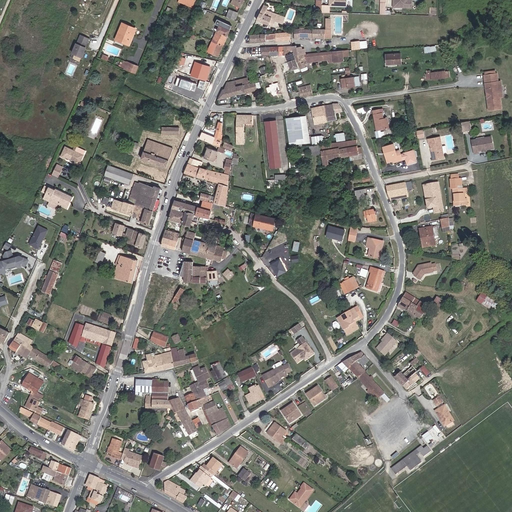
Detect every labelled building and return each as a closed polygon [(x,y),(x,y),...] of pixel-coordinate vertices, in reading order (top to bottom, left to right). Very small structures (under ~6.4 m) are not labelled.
[(240,9),(244,0),(232,0),(230,4),(240,9)] [(265,4),(257,19),(269,25),(270,24),(273,26),(276,20),(283,23),(285,18),(266,9),(268,6),(265,4)] [(235,21),(238,13),(226,8),(223,16),(235,21)] [(227,36),(231,26),(217,20),(214,25),(218,27),(215,34),(219,36),(220,33),(227,36)] [(135,29),(122,24),(115,40),(129,46),(135,29)] [(295,31),(295,39),(302,39),(302,37),(333,38),(333,30),(301,29),(297,29),(295,31)] [(291,40),(291,31),(275,32),(275,33),(266,34),(266,39),(276,38),(276,40),(291,40)] [(215,34),(211,42),(223,47),(228,37),(227,36),(220,33),(219,36),(215,34)] [(90,38),(81,34),(73,52),(82,56),(90,38)] [(266,39),(266,34),(250,35),(246,42),(266,41),(266,39)] [(211,42),(207,52),(218,57),(223,47),(211,42)] [(296,58),(295,57),(292,48),(291,46),(269,47),(269,55),(269,56),(283,55),(283,54),(286,54),(289,61),(296,58)] [(292,48),(295,57),(303,54),(302,49),(300,48),(296,50),(296,47),(292,48)] [(343,56),(343,50),(330,51),(325,51),(326,61),(329,62),(343,61),(343,56)] [(303,54),(295,57),(296,58),(299,68),(300,69),(307,66),(307,62),(326,61),(325,51),(306,52),(306,53),(303,54)] [(402,64),(401,53),(386,54),(387,65),(402,64)] [(299,68),(296,58),(289,61),(292,71),(299,68)] [(138,67),(127,62),(124,69),(135,74),(138,67)] [(175,62),(172,69),(180,73),(183,65),(175,62)] [(206,81),(211,67),(200,64),(197,72),(198,73),(196,79),(206,81)] [(278,82),(283,80),(279,69),(272,71),(275,80),(277,80),(278,82)] [(272,71),(266,74),(269,83),(275,80),(272,71)] [(496,82),(496,75),(495,75),(484,76),(483,76),(486,95),(487,95),(488,99),(486,100),(488,110),(500,108),(498,97),(496,82)] [(360,86),(359,76),(341,78),(343,88),(360,86)] [(224,88),(230,87),(249,83),(248,80),(247,77),(226,82),(224,88)] [(230,87),(232,96),(257,90),(256,82),(249,83),(230,87)] [(301,97),(309,96),(307,85),(300,87),(299,87),(301,97)] [(224,88),(218,100),(232,96),(230,87),(224,88)] [(343,111),(338,104),(311,109),(315,124),(336,120),(334,113),(343,111)] [(372,111),(376,131),(388,129),(386,119),(382,119),(381,113),(379,114),(378,110),(372,111)] [(108,123),(112,114),(106,111),(102,121),(108,123)] [(235,143),(243,144),(244,123),(245,123),(252,124),(252,115),(236,114),(235,143)] [(309,142),(306,115),(285,118),(288,145),(309,142)] [(281,167),(276,120),(264,121),(269,168),(281,167)] [(202,133),(200,138),(218,147),(222,140),(220,139),(221,136),(220,136),(221,131),(215,130),(214,138),(202,133)] [(344,140),(343,133),(335,134),(336,141),(344,140)] [(327,143),(329,143),(329,138),(322,139),(322,135),(313,136),(313,145),(327,143)] [(443,158),(440,137),(428,139),(428,144),(430,143),(430,147),(432,147),(432,149),(431,150),(432,160),(443,158)] [(357,147),(356,138),(329,143),(329,149),(339,148),(341,157),(348,156),(358,154),(357,147)] [(160,144),(148,139),(146,144),(159,149),(160,144)] [(492,140),(473,143),(475,154),(479,153),(479,151),(483,150),(483,149),(485,149),(486,150),(493,148),(492,140)] [(132,142),(128,152),(137,155),(139,151),(137,150),(138,145),(132,142)] [(329,149),(329,143),(327,143),(328,145),(320,146),(322,160),(323,166),(329,165),(328,159),(341,157),(339,148),(329,149)] [(166,168),(173,148),(160,144),(159,149),(146,144),(141,159),(166,168)] [(62,157),(67,147),(63,145),(58,156),(62,157)] [(386,154),(388,162),(391,161),(400,159),(398,153),(394,153),(392,145),(382,148),(384,154),(386,154)] [(67,147),(62,157),(64,158),(65,157),(72,160),(76,151),(74,151),(72,149),(67,147)] [(214,161),(218,152),(207,147),(203,157),(214,161)] [(412,159),(411,150),(402,151),(404,165),(413,164),(412,159)] [(84,155),(76,151),(72,160),(74,161),(73,163),(79,165),(84,155)] [(202,162),(189,158),(187,163),(196,166),(196,167),(200,168),(202,162)] [(231,163),(225,162),(223,169),(220,168),(219,172),(231,175),(231,171),(231,163)] [(220,204),(225,205),(228,175),(200,168),(196,167),(196,166),(187,163),(184,173),(218,183),(213,202),(220,204)] [(133,174),(122,170),(109,165),(103,182),(110,185),(112,179),(129,185),(133,174)] [(53,176),(56,177),(60,170),(53,167),(49,174),(53,176)] [(459,187),(461,187),(460,179),(450,180),(451,190),(452,190),(453,206),(463,205),(462,192),(465,192),(465,188),(461,189),(459,189),(459,187)] [(413,189),(411,181),(385,187),(387,194),(395,192),(395,196),(407,194),(407,190),(413,189)] [(439,182),(424,184),(427,207),(434,205),(435,212),(444,210),(439,182)] [(128,203),(154,211),(161,188),(154,186),(154,187),(140,183),(139,184),(134,183),(128,203)] [(52,189),(48,187),(45,194),(49,196),(46,201),(52,204),(58,190),(53,188),(52,189)] [(58,190),(52,204),(56,206),(57,205),(66,209),(72,197),(58,190)] [(128,203),(114,199),(111,208),(133,215),(132,217),(138,219),(137,222),(149,226),(154,211),(128,203)] [(200,207),(175,200),(169,219),(189,226),(191,220),(194,221),(196,215),(209,219),(211,210),(200,207)] [(205,200),(202,200),(200,207),(211,210),(213,202),(208,201),(205,200)] [(375,221),(374,208),(365,209),(367,222),(375,221)] [(250,213),(249,218),(247,224),(272,230),(275,218),(255,213),(255,214),(250,213)] [(449,227),(449,217),(440,219),(441,228),(449,227)] [(142,248),(146,235),(117,223),(114,232),(129,238),(127,243),(142,248)] [(39,225),(29,244),(39,249),(48,230),(39,225)] [(342,240),(344,229),(328,226),(326,237),(342,240)] [(435,245),(432,226),(418,229),(422,248),(435,245)] [(177,241),(178,236),(179,234),(166,230),(163,237),(177,241)] [(211,238),(186,231),(181,251),(206,257),(219,261),(220,260),(224,261),(228,249),(209,243),(211,238)] [(174,249),(177,241),(163,237),(161,245),(174,249)] [(377,249),(380,249),(382,242),(368,239),(366,247),(369,247),(368,256),(376,257),(377,249)] [(306,244),(300,243),(297,254),(303,255),(306,244)] [(8,267),(11,269),(18,267),(20,264),(22,264),(25,266),(28,260),(20,256),(14,258),(12,250),(7,252),(3,256),(4,261),(0,262),(0,266),(4,269),(8,267)] [(102,262),(105,254),(101,252),(97,260),(102,262)] [(132,283),(138,261),(119,255),(115,265),(116,266),(112,277),(132,283)] [(50,271),(56,274),(61,264),(58,263),(59,261),(55,259),(55,261),(54,261),(50,271)] [(416,268),(414,271),(414,274),(420,277),(422,272),(433,268),(437,266),(435,260),(431,261),(430,260),(420,263),(420,265),(419,267),(416,268)] [(184,282),(191,282),(192,266),(193,261),(183,261),(179,275),(183,276),(184,282)] [(277,261),(270,265),(276,276),(283,273),(277,261)] [(4,269),(0,266),(0,272),(4,274),(6,270),(11,269),(8,267),(4,269)] [(191,282),(206,283),(206,272),(199,272),(199,266),(192,266),(191,282)] [(228,268),(223,273),(229,280),(235,274),(228,268)] [(362,268),(359,275),(365,277),(368,270),(362,268)] [(379,285),(383,272),(370,269),(369,272),(370,273),(366,288),(379,292),(381,285),(379,285)] [(217,270),(207,271),(208,280),(217,280),(217,270)] [(58,275),(56,274),(50,271),(49,271),(41,291),(50,295),(58,275)] [(153,272),(150,284),(161,287),(158,297),(171,301),(180,287),(182,285),(180,280),(153,272)] [(360,286),(356,278),(350,281),(354,289),(360,286)] [(347,292),(354,289),(350,281),(349,279),(343,283),(347,292)] [(347,292),(343,283),(339,284),(344,294),(347,292)] [(161,287),(150,284),(147,294),(158,297),(161,287)] [(180,287),(171,301),(175,303),(178,297),(179,298),(184,289),(180,287)] [(499,304),(479,292),(474,300),(494,312),(499,304)] [(406,293),(398,305),(419,319),(427,306),(406,293)] [(439,309),(444,301),(437,296),(432,304),(439,309)] [(352,320),(358,317),(353,308),(336,318),(346,335),(358,329),(354,323),(352,320)] [(99,322),(108,326),(112,316),(102,312),(99,322)] [(48,325),(43,322),(43,323),(35,319),(34,321),(29,319),(26,324),(43,333),(48,325)] [(71,321),(66,335),(65,337),(72,339),(78,324),(71,321)] [(298,323),(290,329),(294,334),(302,329),(298,323)] [(90,357),(89,360),(95,363),(105,366),(115,334),(86,325),(82,336),(104,344),(102,352),(98,351),(96,359),(90,357)] [(9,333),(0,327),(0,340),(4,343),(9,333)] [(18,332),(15,336),(25,343),(22,348),(26,350),(30,345),(32,340),(18,332)] [(154,332),(152,338),(158,340),(166,343),(168,337),(154,332)] [(385,355),(398,341),(388,333),(386,336),(387,337),(383,341),(380,345),(383,348),(380,351),(385,355)] [(182,340),(178,334),(171,337),(175,344),(182,340)] [(25,343),(15,336),(8,349),(26,359),(28,356),(33,347),(30,345),(26,350),(22,348),(25,343)] [(298,363),(302,360),(305,358),(307,361),(314,356),(301,338),(298,341),(299,342),(300,341),(303,346),(292,353),(295,358),(298,363)] [(56,371),(60,365),(55,361),(33,347),(28,356),(54,371),(55,370),(56,371)] [(171,352),(175,368),(197,362),(195,354),(185,357),(184,349),(178,350),(177,348),(171,349),(171,352)] [(358,363),(367,356),(362,351),(343,362),(348,368),(349,367),(358,377),(364,372),(364,371),(358,363)] [(162,354),(165,370),(175,368),(171,352),(162,354)] [(142,362),(145,373),(165,370),(162,354),(154,356),(150,357),(150,354),(148,354),(148,357),(146,358),(147,361),(142,362)] [(362,367),(370,360),(367,356),(358,363),(362,367)] [(90,379),(96,369),(76,357),(70,367),(90,379)] [(402,371),(396,376),(407,388),(413,383),(420,377),(416,372),(421,368),(427,375),(430,372),(417,357),(411,362),(413,365),(404,373),(402,371)] [(219,380),(224,378),(227,377),(220,361),(212,365),(214,369),(219,380)] [(274,371),(262,378),(269,390),(276,385),(275,384),(279,381),(277,379),(278,378),(280,379),(284,376),(286,375),(286,374),(292,370),(289,363),(282,367),(280,364),(278,363),(273,366),(272,368),(274,371)] [(212,377),(206,366),(200,368),(199,365),(192,368),(198,382),(206,379),(212,377)] [(257,376),(252,366),(238,372),(242,382),(250,379),(255,377),(257,376)] [(374,394),(378,399),(384,394),(372,381),(369,378),(364,372),(358,377),(369,389),(366,392),(369,396),(371,394),(372,396),(374,394)] [(224,378),(225,380),(227,385),(232,382),(229,376),(227,377),(224,378)] [(332,389),(339,386),(332,376),(326,379),(332,389)] [(30,395),(39,399),(44,389),(29,379),(26,377),(21,385),(21,386),(30,392),(31,391),(32,391),(30,395)] [(136,379),(135,394),(142,397),(142,392),(153,392),(152,399),(158,399),(159,380),(136,379)] [(198,382),(189,386),(192,393),(203,389),(207,387),(210,386),(206,379),(198,382)] [(164,392),(165,381),(165,380),(159,380),(158,399),(168,399),(169,393),(164,392)] [(227,385),(225,380),(218,383),(221,388),(227,385)] [(135,394),(135,386),(122,382),(119,388),(135,394)] [(246,395),(250,405),(262,398),(261,395),(264,394),(259,384),(256,385),(256,384),(249,387),(251,392),(246,395)] [(326,398),(318,385),(306,393),(314,405),(326,398)] [(192,393),(185,396),(188,404),(207,397),(203,389),(192,393)] [(207,397),(188,404),(191,412),(201,407),(203,406),(213,426),(217,435),(232,425),(223,407),(218,409),(215,401),(217,400),(214,394),(210,395),(207,397)] [(432,400),(436,407),(444,402),(440,395),(432,400)] [(78,417),(89,421),(94,404),(90,403),(91,398),(85,396),(78,417)] [(38,401),(29,397),(25,407),(41,415),(43,410),(38,407),(40,403),(38,402),(38,401)] [(179,397),(168,399),(172,409),(174,413),(177,412),(184,407),(179,397)] [(172,409),(168,399),(158,399),(152,399),(152,407),(172,409)] [(301,415),(293,402),(282,410),(289,422),(301,415)] [(442,417),(447,425),(448,425),(452,427),(457,424),(455,420),(446,404),(435,410),(441,418),(442,417)] [(203,406),(201,407),(210,427),(213,426),(203,406)] [(47,430),(51,422),(20,407),(20,414),(31,419),(30,422),(47,430)] [(192,422),(184,407),(177,412),(189,434),(196,430),(195,428),(192,422)] [(198,419),(192,422),(195,428),(201,425),(198,419)] [(279,441),(284,435),(288,430),(275,421),(267,432),(279,441)] [(51,422),(47,430),(60,436),(64,428),(51,422)] [(74,451),(81,436),(69,430),(61,445),(74,451)] [(429,432),(422,437),(426,442),(432,438),(429,432)] [(306,447),(309,443),(296,433),(293,438),(306,447)] [(120,460),(123,454),(118,452),(122,442),(112,439),(109,448),(107,453),(110,455),(114,456),(113,458),(120,460)] [(0,460),(11,451),(1,441),(0,442),(0,460)] [(249,452),(241,446),(229,462),(234,465),(236,463),(239,465),(249,452)] [(421,446),(392,467),(396,473),(408,465),(419,457),(417,454),(420,452),(423,457),(431,452),(427,447),(423,449),(421,446)] [(44,461),(47,455),(31,448),(29,452),(37,455),(36,458),(44,461)] [(138,466),(142,455),(124,449),(123,454),(122,457),(125,458),(125,460),(127,462),(132,464),(132,463),(134,463),(134,465),(138,466)] [(163,466),(165,462),(162,461),(164,457),(154,453),(150,466),(159,469),(161,465),(163,466)] [(213,455),(206,465),(217,472),(223,463),(213,455)] [(422,462),(419,457),(408,465),(411,470),(422,462)] [(48,468),(68,477),(71,471),(70,470),(59,465),(60,464),(51,461),(48,468)] [(217,472),(206,465),(203,463),(201,465),(202,466),(214,475),(217,472)] [(65,486),(68,477),(48,468),(43,466),(41,472),(44,473),(42,479),(48,481),(50,476),(55,478),(53,481),(65,486)] [(214,475),(202,466),(199,469),(201,470),(198,474),(199,475),(197,477),(194,475),(191,481),(200,488),(204,483),(211,488),(217,480),(213,477),(214,475)] [(239,475),(245,480),(251,473),(244,467),(239,475)] [(99,477),(90,473),(85,484),(89,486),(87,489),(90,491),(87,500),(97,504),(98,501),(100,502),(107,485),(103,483),(98,480),(99,477)] [(173,482),(165,478),(159,481),(156,487),(183,502),(187,496),(178,491),(181,484),(175,480),(173,482)] [(307,482),(303,487),(311,492),(314,488),(307,482)] [(35,487),(33,492),(31,498),(57,507),(61,496),(35,487)] [(311,492),(303,487),(299,492),(297,490),(291,498),(301,506),(311,492)] [(234,490),(230,496),(234,499),(238,493),(234,490)] [(16,497),(7,493),(4,502),(13,505),(16,497)] [(31,511),(33,508),(19,503),(15,511),(31,511)]
